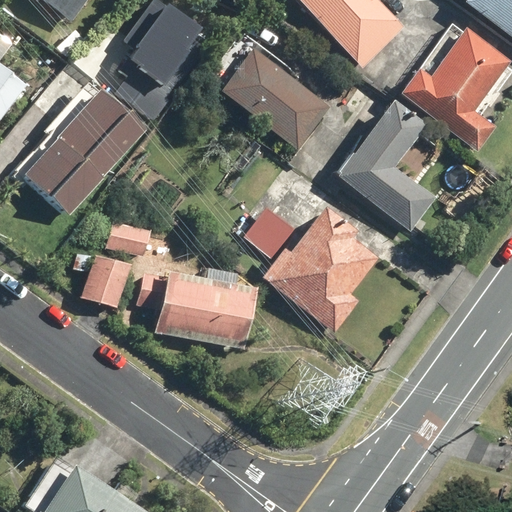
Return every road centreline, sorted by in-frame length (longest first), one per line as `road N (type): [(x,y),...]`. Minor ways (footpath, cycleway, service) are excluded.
road 1 (residential): [(0,305),(293,511)]
road 2 (secondary): [(347,511),(511,287)]
